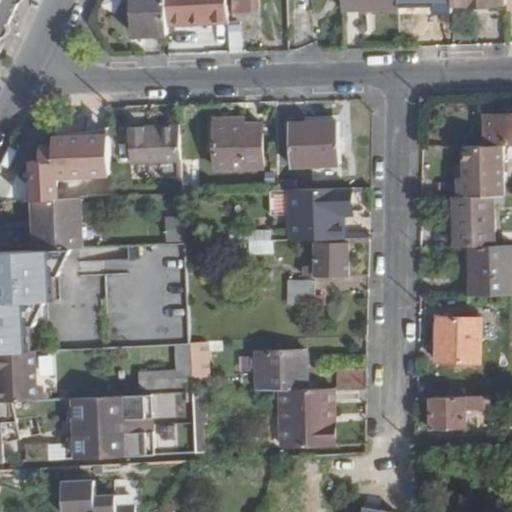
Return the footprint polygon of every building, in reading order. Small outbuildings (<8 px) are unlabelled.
[(0,0),(0,45),(21,0),(0,0)] [(134,0),(136,35),(170,35),(169,24),(168,0),(134,0)] [(168,0),(169,24),(230,22),(229,0),(168,0)] [(236,0),(237,11),(259,10),(258,0),(236,0)] [(344,0),(345,9),(399,7),(399,0),(344,0)] [(242,25),(230,25),(232,53),(243,53),(242,25)] [(511,114),(486,115),(487,145),(510,144),(511,143),(511,114)] [(246,116),(216,117),(216,125),(246,123),(246,116)] [(341,164),(339,120),(291,122),(294,167),(341,164)] [(265,167),(264,123),(246,123),(216,125),(217,168),(265,167)] [(131,128),(133,164),(183,162),(180,126),(160,127),(160,133),(147,134),(147,127),(131,128)] [(43,158),(35,158),(35,181),(36,198),(36,199),(60,198),(60,197),(59,180),(59,175),(114,172),(112,132),(58,135),(57,143),(42,144),(43,158)] [(469,145),(470,164),(470,179),(461,180),(462,195),(505,194),(511,194),(510,144),(487,145),(469,145)] [(470,164),(461,164),(461,180),(470,179),(470,164)] [(354,188),(291,190),(292,239),(318,238),(346,238),(346,212),(354,211),(354,188)] [(462,195),(455,196),(456,246),(471,245),(506,244),(505,194),(462,195)] [(274,213),(290,213),(291,196),(275,195),(274,213)] [(60,198),(36,199),(39,248),(75,247),(84,246),(82,198),(60,198)] [(186,217),(167,218),(168,243),(187,242),(186,217)] [(241,240),(252,240),(273,240),(273,231),(241,231),(241,240)] [(318,277),(350,276),(351,237),(346,238),(318,238),(318,265),(318,274),(318,277)] [(252,254),(275,254),(275,239),(273,240),(252,240),(252,254)] [(511,244),(506,244),(471,245),(473,295),(511,294),(511,244)] [(0,301),(50,299),(55,299),(54,273),(60,272),(63,273),(75,248),(75,247),(39,248),(0,250),(0,301)] [(318,274),(318,265),(307,265),(308,275),(318,274)] [(316,279),(289,279),(289,289),(316,288),(316,279)] [(289,303),(316,303),(316,288),(289,289),(289,303)] [(318,296),(318,313),(333,313),(333,296),(318,296)] [(0,301),(0,350),(29,350),(29,324),(35,324),(38,324),(50,299),(0,301)] [(481,361),(482,319),(440,318),(438,361),(481,361)] [(210,342),(192,343),(194,375),(212,373),(210,342)] [(141,371),(141,388),(194,385),(194,375),(192,343),(176,343),(177,368),(141,371)] [(0,401),(15,401),(39,399),(37,349),(35,349),(29,350),(0,350),(0,401)] [(308,350),(259,352),(260,390),(271,389),(281,389),(309,388),(308,350)] [(367,369),(339,370),(339,387),(367,386),(367,369)] [(282,424),(285,424),(286,448),(332,446),(332,434),(330,433),(330,406),(333,406),(333,387),(309,388),(281,389),(282,424)] [(206,392),(194,392),(196,424),(203,424),(206,424),(206,392)] [(77,405),(77,425),(77,430),(78,452),(78,457),(156,453),(153,393),(76,397),(77,405)] [(495,394),(435,396),(435,429),(468,427),(469,409),(488,409),(488,401),(495,401),(495,394)] [(0,461),(7,461),(5,441),(23,438),(15,401),(0,401),(0,461)] [(70,410),(69,417),(69,425),(77,425),(77,405),(72,405),(70,410)] [(203,424),(196,424),(197,452),(204,452),(203,424)] [(52,440),(29,441),(30,459),(53,458),(52,440)] [(18,479),(41,479),(41,469),(18,470),(18,479)] [(97,496),(96,481),(66,482),(67,511),(137,511),(138,505),(118,506),(117,495),(97,496)]
